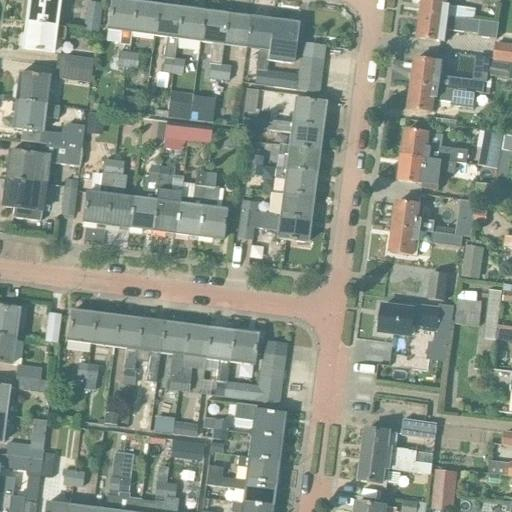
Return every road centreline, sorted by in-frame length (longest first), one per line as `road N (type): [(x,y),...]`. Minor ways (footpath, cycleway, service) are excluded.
road 1 (residential): [(331,313),(0,272)]
road 2 (residential): [(331,313),(368,0)]
